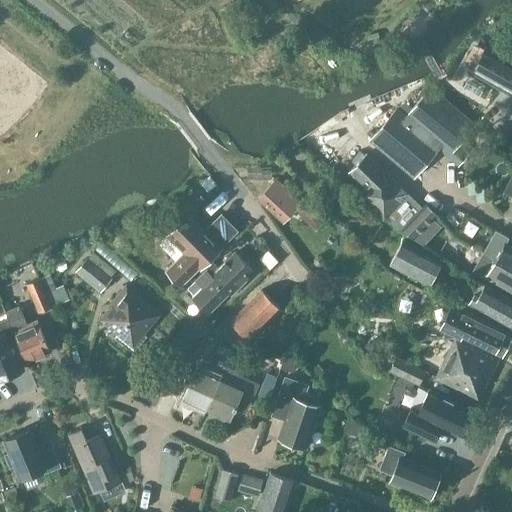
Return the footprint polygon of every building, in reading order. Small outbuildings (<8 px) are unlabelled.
[(511,62),(487,48),(472,73),(511,95),(511,62)] [(449,155),(461,140),(475,124),(431,87),(407,116),(398,108),(371,140),(414,177),(440,147),(449,155)] [(461,140),(449,155),(460,165),(472,150),(461,140)] [(349,172),(364,186),(356,195),(384,222),(387,219),(399,232),(407,224),(411,228),(407,233),(412,239),(433,217),(408,194),(366,154),(349,172)] [(247,179),(271,178),(271,166),(247,167),(247,179)] [(294,211),(302,203),(276,179),(257,200),(283,224),(294,211)] [(511,219),(511,202),(508,210),(506,210),(503,215),(511,219)] [(302,203),(294,211),(305,221),(313,212),(302,203)] [(238,232),(221,214),(205,230),(191,215),(160,244),(176,262),(168,270),(181,285),(205,263),(211,257),(212,259),(223,248),(222,247),(238,232)] [(497,231),(484,253),(511,269),(511,246),(508,244),(511,239),(497,231)] [(430,287),(444,262),(404,241),(390,266),(429,286),(430,287)] [(234,293),(255,273),(236,253),(217,271),(212,276),(207,272),(188,290),(195,297),(193,299),(208,313),(228,294),(234,293)] [(511,269),(484,253),(474,270),(488,278),(511,292),(511,269)] [(99,293),(110,279),(87,260),(76,273),(99,293)] [(210,264),(205,269),(207,272),(212,276),(217,271),(210,264)] [(49,275),(40,279),(51,307),(61,303),(49,275)] [(38,312),(51,307),(40,279),(27,284),(38,312)] [(511,300),(484,284),(482,288),(477,285),(472,293),(473,294),(468,303),(511,328),(511,300)] [(133,355),(147,338),(141,333),(154,316),(135,300),(137,298),(126,288),(109,309),(111,311),(103,320),(119,333),(114,339),(133,355)] [(248,341),(280,309),(262,291),(230,322),(248,341)] [(0,379),(24,369),(14,346),(18,344),(7,318),(1,304),(0,304),(0,379)] [(502,355),(511,335),(511,334),(452,305),(441,327),(461,338),(462,336),(502,355)] [(338,307),(328,313),(336,322),(344,317),(338,307)] [(20,308),(7,314),(8,318),(7,318),(18,344),(26,362),(29,361),(51,352),(38,321),(28,326),(20,308)] [(478,399),(498,360),(454,340),(434,379),(478,399)] [(368,343),(363,347),(371,357),(380,349),(377,345),(368,343)] [(207,408),(226,365),(228,361),(230,362),(234,353),(220,347),(212,365),(201,361),(185,398),(207,408)] [(282,360),(280,368),(292,372),(295,361),(286,352),(282,360)] [(418,385),(424,373),(396,359),(390,370),(418,385)] [(226,365),(207,408),(217,412),(216,415),(217,418),(223,421),(227,419),(228,417),(229,417),(233,408),(236,409),(236,407),(243,410),(246,409),(257,384),(238,376),(240,372),(226,365)] [(316,365),(309,371),(319,381),(326,375),(316,365)] [(279,438),(306,448),(315,421),(320,422),(324,410),(319,409),(320,406),(303,400),(308,385),(285,377),(272,415),(285,419),(279,438)] [(472,412),(429,391),(420,412),(412,408),(403,429),(429,441),(434,443),(441,427),(461,436),(472,412)] [(351,418),(347,432),(357,435),(359,426),(351,418)] [(28,431),(6,439),(11,453),(9,454),(13,465),(15,464),(21,480),(45,472),(46,474),(61,469),(46,432),(38,434),(39,437),(31,440),(28,431)] [(85,442),(80,431),(69,436),(95,494),(121,483),(100,436),(85,442)] [(390,482),(403,487),(401,492),(413,497),(415,492),(430,498),(441,473),(402,458),(404,452),(389,446),(380,469),(393,474),(390,482)] [(240,474),(224,469),(215,497),(231,502),(240,474)] [(284,511),(295,481),(270,473),(256,511),(284,511)] [(243,474),(238,491),(258,497),(263,480),(243,474)] [(14,487),(4,491),(8,503),(19,499),(14,487)]
